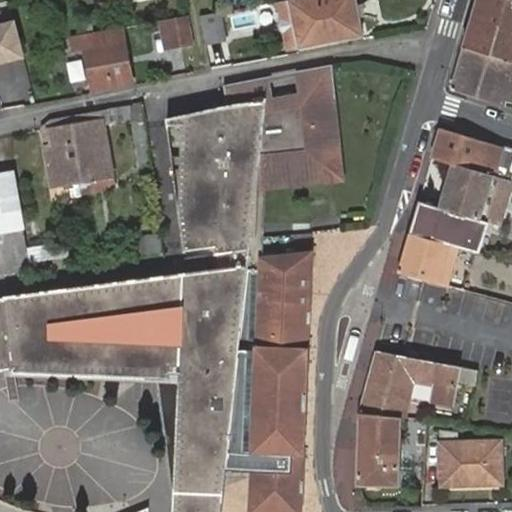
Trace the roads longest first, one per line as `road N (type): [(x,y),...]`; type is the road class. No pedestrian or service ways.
road 1 (residential): [(0,120),(384,46),(440,60)]
road 2 (residential): [(333,511),(322,456),(328,325),(340,291),(381,235),(424,99)]
